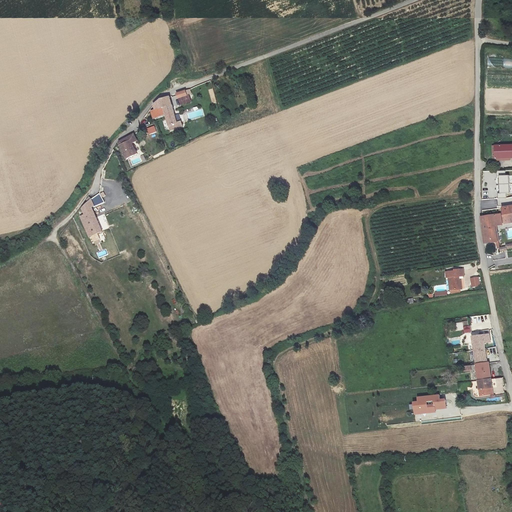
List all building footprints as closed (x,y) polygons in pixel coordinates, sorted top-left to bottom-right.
[(511,68),(511,59),(488,58),(487,68),(511,68)] [(189,95),(191,94),(190,90),(177,94),(178,99),(179,99),(189,95)] [(191,102),(189,95),(179,99),(181,105),(191,102)] [(164,107),(173,105),(170,97),(162,100),(164,107)] [(178,123),(173,105),(164,107),(162,100),(154,105),(156,110),(152,112),(154,119),(166,115),(171,130),(175,129),(183,126),(181,122),(178,123)] [(149,135),(157,132),(154,125),(146,128),(149,135)] [(138,141),(134,134),(128,138),(130,142),(131,141),(132,144),(138,141)] [(132,144),(131,141),(130,142),(128,138),(119,143),(127,159),(137,154),(132,144)] [(511,145),(495,146),(495,147),(496,158),(496,159),(511,158),(511,145)] [(104,237),(94,212),(91,200),(89,198),(87,200),(89,203),(83,209),(86,216),(81,217),(90,237),(98,233),(101,239),(104,237)] [(511,222),(511,206),(503,208),(505,224),(511,222)] [(503,225),(501,214),(494,215),(495,226),(503,225)] [(495,226),(494,215),(481,217),(484,244),(498,242),(495,226)] [(460,281),(459,277),(464,276),(464,269),(455,270),(455,272),(446,272),(447,278),(449,278),(450,290),(460,289),(460,281)] [(395,275),(395,283),(406,283),(405,274),(395,275)] [(481,286),(479,276),(470,278),(472,288),(481,286)] [(463,326),(464,333),(472,332),(471,325),(463,326)] [(488,363),(485,343),(491,342),(490,335),(472,337),(476,365),(488,363)] [(478,381),(491,379),(489,363),(488,363),(476,365),(478,381)] [(480,395),(493,394),(491,379),(478,381),(480,395)] [(419,402),(414,403),(415,415),(436,413),(435,410),(447,409),(446,399),(440,400),(440,395),(418,398),(419,402)]
